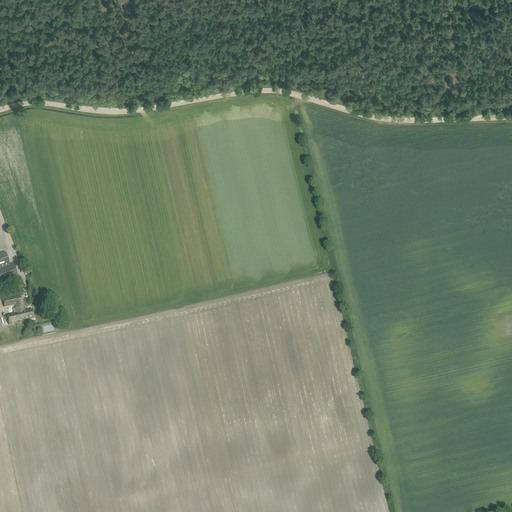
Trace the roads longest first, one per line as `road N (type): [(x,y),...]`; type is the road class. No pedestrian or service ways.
road 1 (track): [(0,110),(28,102),(117,112),(275,91)]
road 2 (track): [(275,91),(399,118),(511,115)]
